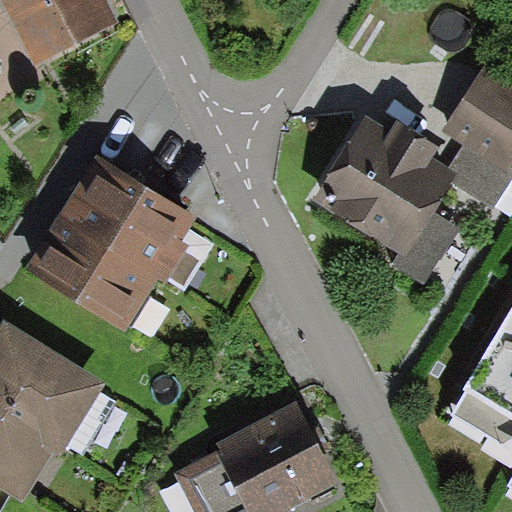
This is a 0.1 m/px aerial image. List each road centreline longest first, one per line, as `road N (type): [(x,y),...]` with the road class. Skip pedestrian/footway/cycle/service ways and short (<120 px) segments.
road 1 (residential): [(409,511),(229,145)]
road 2 (residential): [(166,22),(129,62),(0,276)]
road 3 (residential): [(229,145),(281,93),(341,0)]
road 4 (residential): [(229,145),(166,22)]
